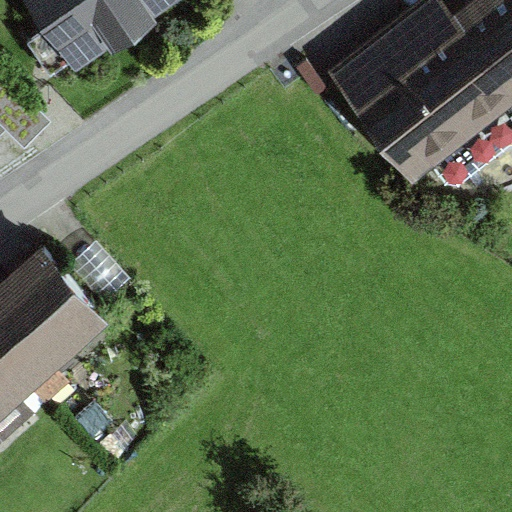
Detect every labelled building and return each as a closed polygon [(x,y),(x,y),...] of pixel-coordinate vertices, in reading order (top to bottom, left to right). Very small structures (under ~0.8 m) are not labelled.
[(37,0),(78,58),(161,0),(37,0)] [(412,0),(329,65),(414,173),(511,97),(511,0),(463,0),(455,7),(449,0),(412,0)] [(0,60),(0,112),(10,122),(26,138),(52,112),(0,60)] [(0,131),(10,122),(0,112),(0,131)] [(0,285),(0,442),(31,413),(12,393),(101,309),(42,246),(0,285)]
